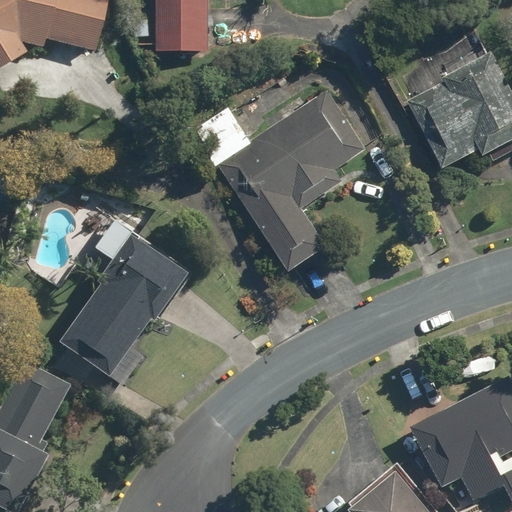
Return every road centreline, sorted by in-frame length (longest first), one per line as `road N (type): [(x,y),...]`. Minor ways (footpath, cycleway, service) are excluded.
road 1 (residential): [(511,276),(401,312),(257,392),(196,454),(177,511)]
road 2 (unknown): [(330,346),(239,274),(184,216),(144,192),(0,150)]
